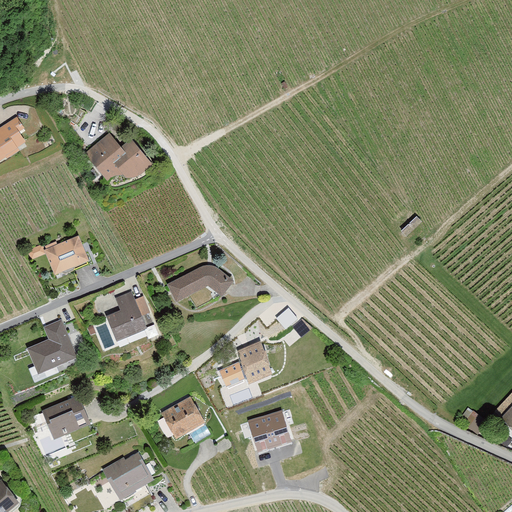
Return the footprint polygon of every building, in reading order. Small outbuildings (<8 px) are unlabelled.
[(0,156),(23,143),(9,121),(0,126),(0,156)] [(107,133),(82,154),(105,181),(112,175),(136,176),(150,164),(128,138),(118,146),(107,133)] [(39,245),(24,251),(28,262),(41,256),(50,277),(87,262),(76,235),(41,250),(39,245)] [(200,265),(165,284),(174,302),(205,286),(219,298),(233,282),(215,265),(200,265)] [(121,312),(106,318),(116,343),(146,331),(141,317),(150,313),(144,298),(136,301),(132,292),(115,298),(121,312)] [(309,328),(298,319),(289,329),(301,339),(309,328)] [(47,340),(24,348),(35,377),(76,362),(60,320),(42,327),(47,340)] [(259,340),(233,351),(246,382),(272,371),(259,340)] [(511,390),(492,414),(511,431),(511,390)] [(78,395),(41,411),(54,440),(91,424),(78,395)] [(187,396),(158,413),(173,441),(203,424),(187,396)] [(466,422),(478,432),(488,421),(475,411),(466,422)] [(291,441),(282,412),(251,422),(259,451),(291,441)] [(135,451),(100,471),(116,500),(152,480),(135,451)] [(0,511),(4,511),(14,504),(0,487),(0,511)]
